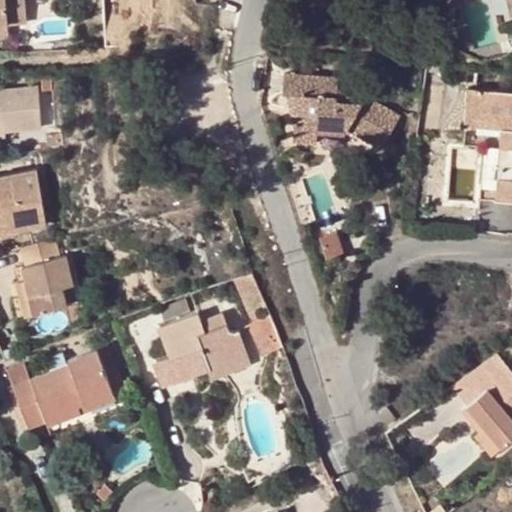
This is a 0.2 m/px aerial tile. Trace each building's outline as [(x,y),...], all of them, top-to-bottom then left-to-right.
[(0,0),(0,40),(13,39),(12,27),(31,25),(29,0),(0,0)] [(505,0),(490,0),(494,19),(509,15),(505,0)] [(317,123),(338,125),(379,149),(399,115),(365,95),(366,91),(336,88),(337,76),(284,72),(283,92),(295,93),(291,139),(315,142),(317,123)] [(56,79),(46,79),(47,93),(57,92),(56,79)] [(46,131),(43,88),(0,91),(0,125),(7,125),(8,133),(46,131)] [(479,197),(511,199),(511,91),(467,88),(463,144),(480,145),(479,197)] [(69,136),(53,138),(55,153),(69,151),(71,151),(69,136)] [(0,180),(0,227),(2,237),(37,232),(53,230),(43,174),(0,180)] [(403,231),(405,220),(394,218),(392,237),(395,235),(399,233),(403,231)] [(53,230),(37,232),(40,248),(62,242),(61,229),(53,230)] [(338,231),(321,236),(328,259),(345,253),(338,231)] [(36,295),(29,297),(33,316),(73,307),(70,289),(80,286),(73,257),(67,259),(62,242),(40,248),(29,251),(34,266),(29,267),(32,280),(36,295)] [(252,272),(234,278),(254,322),(270,315),(252,272)] [(32,280),(25,282),(29,297),(36,295),(32,280)] [(24,318),(33,316),(29,297),(25,282),(16,284),(24,318)] [(159,309),(164,322),(188,315),(183,302),(159,309)] [(162,387),(208,370),(205,363),(244,351),(235,325),(227,327),(222,314),(201,320),(198,313),(159,328),(170,359),(153,364),(162,387)] [(284,347),(270,315),(254,322),(249,325),(264,356),(284,347)] [(68,359),(69,363),(29,378),(23,363),(6,369),(30,429),(46,423),(47,427),(88,412),(85,405),(113,394),(111,388),(103,369),(116,364),(108,343),(68,359)] [(205,363),(208,370),(211,379),(249,367),(244,351),(205,363)] [(511,415),(501,402),(511,392),(511,371),(497,353),(473,370),(487,388),(467,404),(501,442),(511,432),(511,415)] [(116,364),(103,369),(111,388),(123,383),(116,364)] [(451,386),(467,404),(487,388),(473,370),(451,386)] [(511,392),(501,402),(511,415),(511,392)] [(113,394),(85,405),(88,412),(116,401),(113,394)] [(387,425),(395,419),(387,407),(378,413),(387,425)] [(106,484),(97,492),(107,501),(114,493),(106,484)]
